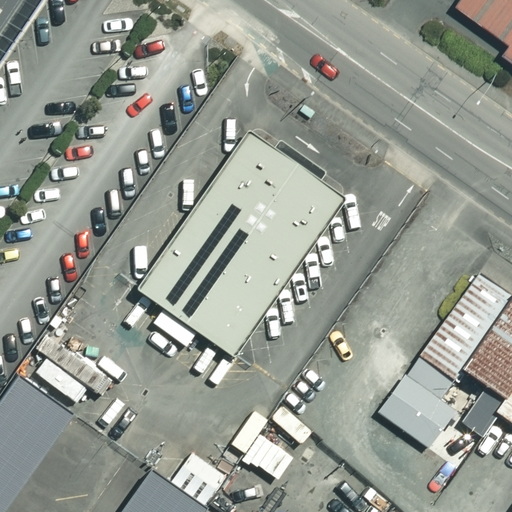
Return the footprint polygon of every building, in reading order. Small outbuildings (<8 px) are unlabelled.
[(0,0),(0,55),(37,0),(0,0)] [(511,0),(456,0),(456,1),(511,41),(504,51),(511,56),(511,0)] [(270,148),(245,131),(133,290),(231,358),(343,199),(317,181),(324,172),(277,139),(270,148)] [(511,297),(477,273),(404,376),(402,375),(375,413),(426,449),(453,411),(438,400),(459,370),(484,388),(461,421),(482,436),(497,415),(511,425),(511,297)] [(0,511),(70,413),(15,374),(0,396),(0,511)] [(200,511),(204,507),(149,468),(117,511),(200,511)]
